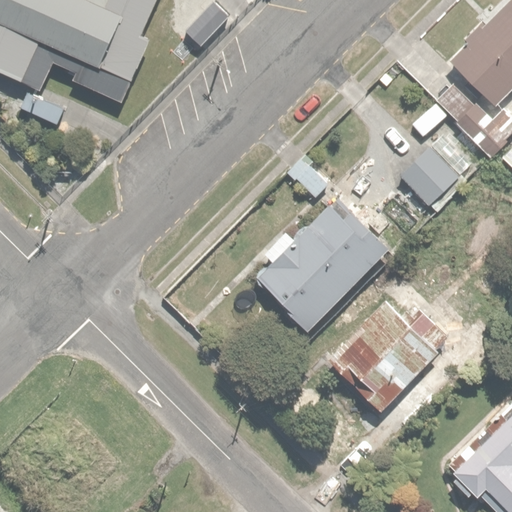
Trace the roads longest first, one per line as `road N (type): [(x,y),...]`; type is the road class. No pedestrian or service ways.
road 1 (residential): [(64,291),(360,0)]
road 2 (residential): [(286,511),(64,291)]
